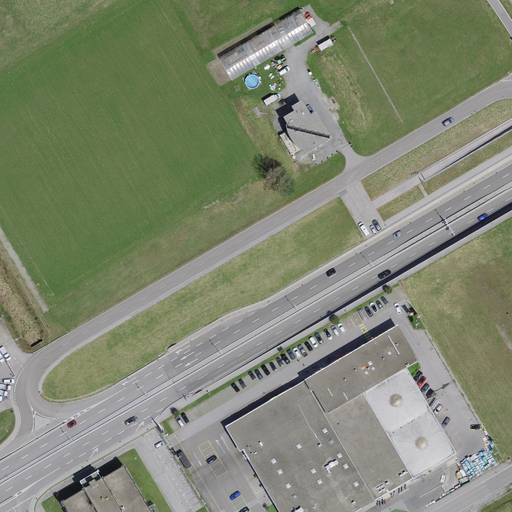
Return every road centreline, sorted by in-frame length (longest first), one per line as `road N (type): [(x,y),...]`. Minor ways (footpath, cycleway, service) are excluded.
road 1 (unclassified): [(511,82),(70,341),(36,365),(26,383)]
road 2 (primary): [(78,449),(511,196)]
road 3 (unknown): [(214,420),(388,315),(402,316),(467,426),(470,446),(368,511)]
road 4 (primary): [(511,170),(167,371)]
road 5 (primary): [(167,371),(0,471)]
